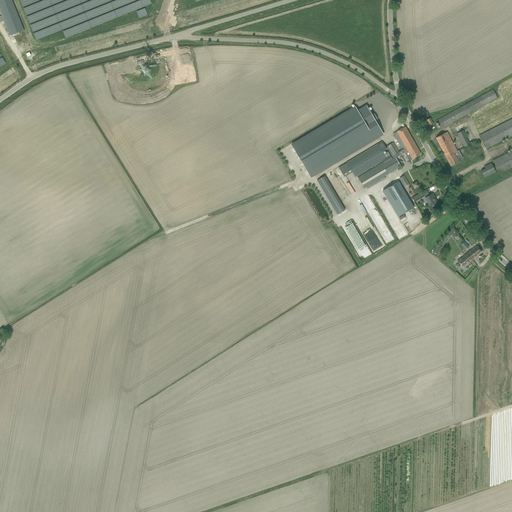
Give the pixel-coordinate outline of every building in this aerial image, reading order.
[(24,30),(22,25),(11,0),(0,0),(0,10),(2,16),(0,16),(0,19),(1,22),(4,21),(8,31),(9,36),(24,30)] [(437,122),(441,128),(497,98),(493,90),(435,121),(436,122),(437,122)] [(383,134),(377,124),(377,122),(377,120),(377,118),(375,115),(374,114),(372,113),(370,112),(366,105),(357,111),(355,107),(291,145),(310,177),(383,134)] [(511,118),(480,135),(486,148),(487,148),(511,135),(511,118)] [(405,127),(401,129),(393,134),(402,151),(403,150),(409,161),(420,154),(405,127)] [(470,144),(463,131),(457,134),(464,148),(470,144)] [(447,132),(440,136),(436,138),(451,166),(458,162),(463,160),(460,154),(455,157),(454,154),(457,152),(447,132)] [(354,177),(390,156),(387,151),(383,154),(382,152),(386,149),(382,142),(338,167),(341,172),(348,167),(354,177)] [(398,152),(393,143),(386,147),(393,159),(384,164),(383,162),(358,178),(364,188),(366,187),(367,189),(385,178),(384,176),(400,167),(396,158),(399,156),(397,153),(398,152)] [(511,151),(493,161),(500,175),(505,173),(504,171),(511,167),(511,151)] [(487,168),(485,169),(481,171),(484,178),(495,172),(492,166),(490,167),(489,165),(484,167),(486,166),(487,168)] [(345,210),(324,176),(317,181),(337,215),(345,210)] [(404,176),(399,179),(404,187),(405,186),(406,187),(409,185),(408,184),(404,176)] [(398,182),(382,191),(398,217),(414,208),(398,182)] [(432,194),(426,198),(425,198),(430,207),(428,208),(430,212),(435,209),(433,206),(437,203),(432,194)] [(376,250),(384,246),(382,243),(365,213),(352,220),(356,227),(358,226),(360,229),(360,230),(364,236),(367,234),(370,241),(376,250)] [(412,214),(409,219),(408,219),(407,221),(415,225),(419,217),(412,214)] [(436,245),(433,252),(438,255),(440,251),(441,252),(442,249),(441,249),(441,248),(438,246),(437,246),(436,245)] [(473,249),(457,261),(463,268),(478,255),(482,252),(477,246),(473,249)]
